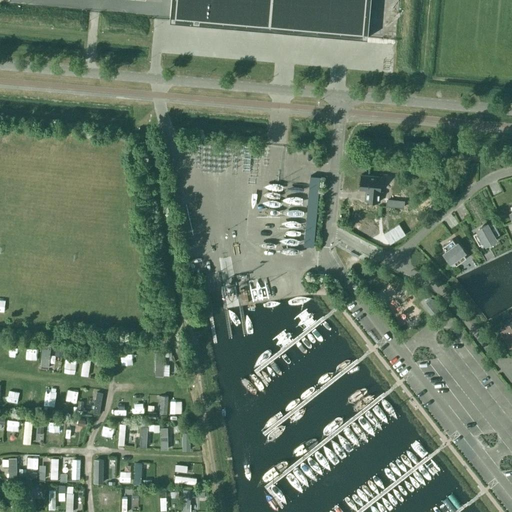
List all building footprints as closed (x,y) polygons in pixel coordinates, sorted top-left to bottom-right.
[(171,0),(170,17),(368,34),(370,0),(171,0)] [(50,147),(50,133),(36,132),(36,146),(50,147)] [(379,201),(380,195),(379,195),(381,176),(360,174),(359,189),(368,190),(367,200),(379,201)] [(477,231),(472,234),(479,245),(483,242),(484,244),(488,243),(490,242),(492,241),(495,238),(495,237),(495,236),(499,234),(493,222),(488,225),(488,224),(487,224),(483,225),(481,226),(479,227),(477,230),(476,230),(477,231)] [(452,239),(442,246),(445,250),(444,251),(444,252),(445,255),(446,257),(448,259),(451,261),(452,262),(453,261),(456,265),(466,257),(463,253),(464,253),(464,252),(463,248),(461,246),(460,245),(457,242),(456,242),(455,243),(452,239)] [(500,332),(509,347),(511,345),(511,321),(504,326),(506,329),(500,332)] [(379,340),(371,330),(367,333),(375,343),(379,340)] [(127,350),(116,366),(122,371),(134,355),(127,350)] [(153,352),(138,353),(139,366),(154,365),(153,352)] [(164,352),(155,352),(156,375),(170,375),(170,362),(165,363),(164,352)] [(82,376),(90,376),(91,356),(83,355),(82,376)] [(50,395),(59,396),(60,385),(50,385),(50,395)] [(77,441),(76,419),(71,420),(71,429),(66,429),(66,441),(77,441)] [(24,445),(32,445),(33,420),(25,420),(24,445)] [(140,446),(148,447),(149,425),(141,425),(140,446)] [(169,450),(168,435),(172,434),(171,425),(160,426),(161,451),(169,450)] [(107,441),(117,441),(118,428),(108,427),(107,441)] [(190,450),(191,431),(182,431),(182,450),(190,450)] [(487,445),(479,436),(476,438),(484,448),(487,445)] [(37,470),(38,458),(28,457),(27,469),(37,470)] [(51,457),(51,479),(58,480),(59,458),(51,457)] [(73,458),(72,479),(80,479),(80,458),(73,458)] [(116,461),(116,483),(124,483),(125,461),(116,461)] [(134,462),(133,482),(141,483),(142,463),(134,462)] [(112,466),(102,466),(102,475),(112,474),(112,466)] [(28,479),(38,477),(37,470),(26,472),(28,479)] [(184,482),(196,484),(197,477),(185,475),(184,482)] [(97,507),(105,507),(105,485),(97,485),(97,507)] [(47,511),(55,511),(56,489),(48,489),(47,511)] [(67,492),(66,510),(73,511),(74,492),(67,492)] [(131,511),(131,500),(121,500),(121,511),(131,511)] [(181,511),(190,511),(191,501),(182,501),(181,511)]
